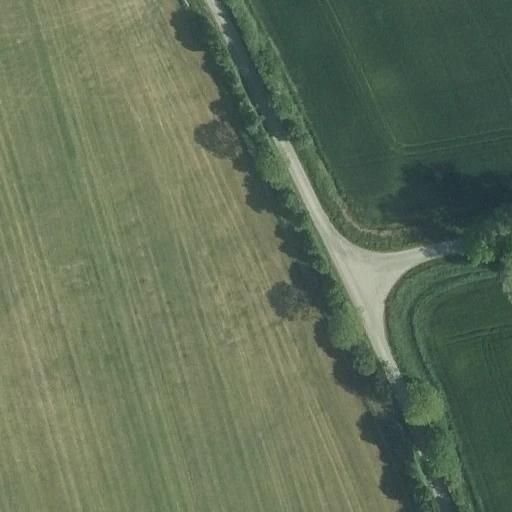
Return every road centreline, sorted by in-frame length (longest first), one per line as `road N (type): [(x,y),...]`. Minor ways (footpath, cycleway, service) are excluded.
road 1 (unclassified): [(356,274),(221,0)]
road 2 (unclassified): [(448,511),(356,274)]
road 3 (unclassified): [(356,274),(511,243)]
